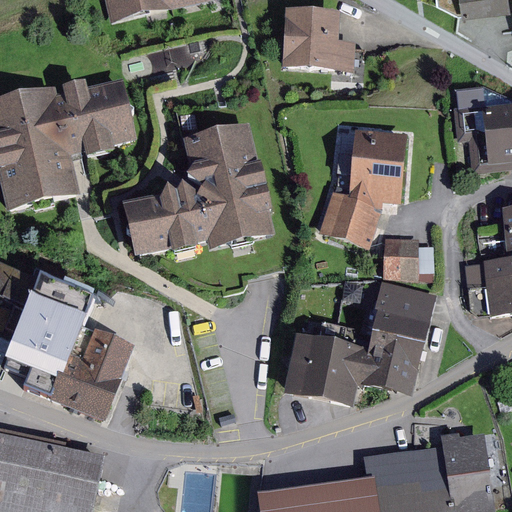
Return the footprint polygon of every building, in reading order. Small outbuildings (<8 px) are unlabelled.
[(108,0),(118,31),(228,0),(108,0)] [(511,5),(511,0),(459,0),(463,20),(511,11),(511,5)] [(339,16),(276,15),(275,75),(362,77),(362,46),(339,45),(339,16)] [(0,107),(0,192),(7,217),(82,198),(72,163),(138,144),(122,77),(0,107)] [(511,108),(476,111),(481,174),(511,171),(511,108)] [(244,134),(180,151),(192,199),(123,218),(135,266),(271,230),(244,134)] [(405,145),(347,139),(334,195),(315,242),(369,260),(383,210),(400,213),(405,145)] [(511,317),(511,213),(494,215),(500,270),(484,272),(490,320),(511,317)] [(425,243),(388,241),(383,275),(423,286),(425,243)] [(0,264),(0,306),(18,314),(0,363),(0,382),(111,423),(138,350),(98,335),(85,369),(72,364),(96,299),(0,264)] [(413,400),(444,292),(423,286),(383,275),(363,342),(304,325),(284,393),(350,412),(358,384),(413,400)] [(0,434),(0,511),(99,511),(110,456),(0,434)] [(291,511),(500,511),(488,435),(353,456),(356,477),(287,488),(291,511)]
